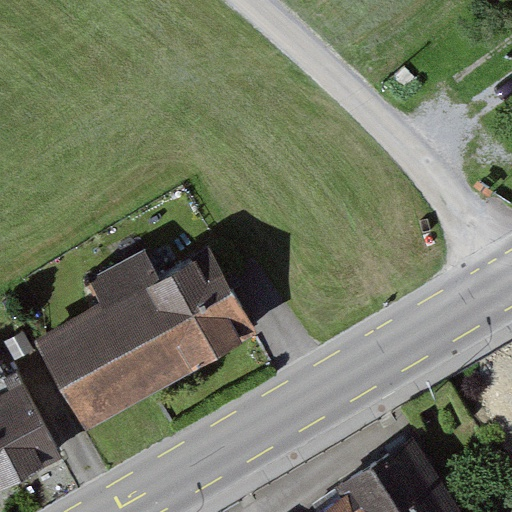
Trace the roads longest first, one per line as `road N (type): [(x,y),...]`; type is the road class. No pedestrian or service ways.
road 1 (secondary): [(511,278),(115,511)]
road 2 (track): [(242,0),(369,112),(511,271)]
